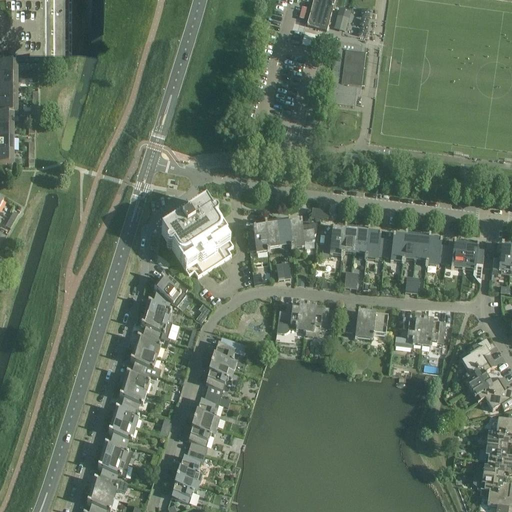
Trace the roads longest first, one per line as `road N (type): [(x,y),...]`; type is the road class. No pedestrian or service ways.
road 1 (residential): [(153,511),(204,340),(236,303),(275,292),(482,310)]
road 2 (residential): [(72,511),(141,284),(150,223),(195,188),(197,174)]
road 3 (secondary): [(40,511),(150,163)]
road 4 (unclassified): [(493,221),(231,181)]
road 5 (secondary): [(150,163),(199,0)]
road 6 (residential): [(231,181),(242,254),(233,270),(236,288),(226,295),(207,283)]
